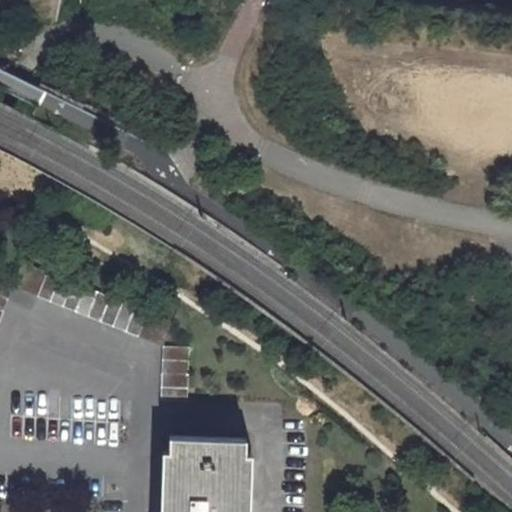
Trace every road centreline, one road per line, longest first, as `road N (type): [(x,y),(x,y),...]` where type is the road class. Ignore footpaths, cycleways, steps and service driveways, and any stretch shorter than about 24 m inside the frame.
road 1 (residential): [(499,224),(365,196),(253,148),(212,104)]
road 2 (residential): [(212,104),(141,47),(94,34),(58,34),(25,74)]
road 3 (residential): [(0,452),(132,455)]
